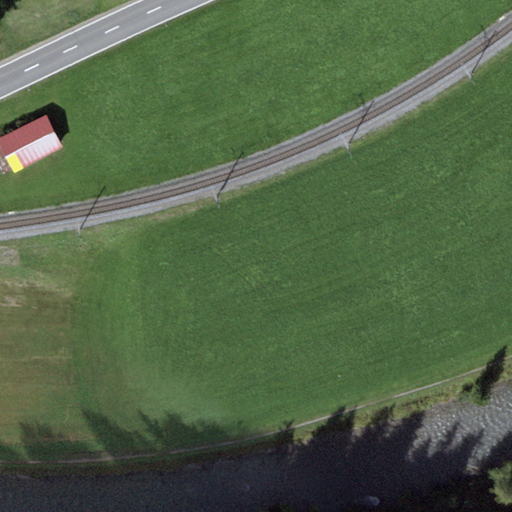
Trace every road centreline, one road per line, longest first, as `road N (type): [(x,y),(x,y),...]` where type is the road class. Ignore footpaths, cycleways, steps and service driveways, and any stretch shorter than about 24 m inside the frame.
road 1 (track): [(0,463),(76,466),(252,445),(511,365)]
road 2 (secondary): [(177,0),(0,83)]
